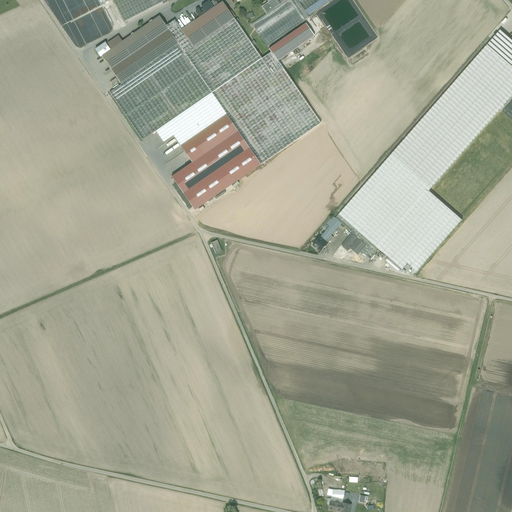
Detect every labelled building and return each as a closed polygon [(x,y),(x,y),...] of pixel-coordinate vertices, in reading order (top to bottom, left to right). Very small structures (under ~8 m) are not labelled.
[(147,10),(141,0),(112,0),(124,22),(147,10)] [(141,0),(147,10),(166,0),(141,0)] [(286,0),(266,14),(251,24),(259,35),(297,9),(290,0),(286,0)] [(271,0),(268,2),(261,7),(266,14),(286,0),(271,0)] [(290,0),(297,9),(304,20),(308,17),(300,5),(299,4),(296,0),(290,0)] [(307,0),(300,5),(308,17),(331,0),(307,0)] [(233,18),(222,2),(181,30),(192,47),(233,18)] [(297,9),(259,35),(266,46),(304,20),(297,9)] [(109,50),(101,56),(110,69),(168,30),(159,16),(122,41),(109,50)] [(178,45),(120,84),(121,85),(109,93),(142,140),(155,131),(211,93),(261,59),(234,19),(184,53),(178,45)] [(314,36),(305,24),(268,49),(271,53),(277,62),(278,61),(314,36)] [(511,41),(498,29),(337,213),(339,214),(335,218),(341,224),(352,233),(358,239),(360,240),(361,239),(367,244),(366,246),(361,252),(367,257),(370,260),(379,250),(403,271),(407,266),(416,274),(462,221),(429,191),(511,96),(511,41)] [(168,30),(110,69),(120,84),(178,45),(168,30)] [(118,36),(106,44),(109,50),(122,41),(118,36)] [(105,43),(95,50),(99,56),(101,56),(109,50),(106,44),(105,43)] [(271,53),(211,93),(226,115),(238,132),(249,148),(260,165),(321,124),(278,61),(277,62),(271,53)] [(211,93),(155,131),(163,142),(173,136),(180,146),(226,115),(211,93)] [(238,132),(226,115),(180,146),(192,163),(238,132)] [(192,163),(171,177),(182,193),(249,148),(238,132),(192,163)] [(249,148),(182,193),(194,210),(260,165),(249,148)] [(334,217),(327,225),(330,227),(332,224),(337,228),(341,224),(335,218),(334,217)] [(330,227),(320,238),(325,242),(331,235),(337,228),(332,224),(330,227)] [(352,233),(341,246),(347,251),(353,245),(358,239),(352,233)] [(325,242),(327,244),(333,237),(331,235),(325,242)] [(320,237),(314,244),(321,251),(327,244),(325,242),(320,238),(320,237)] [(360,240),(358,239),(353,245),(361,252),(366,246),(360,240)] [(221,251),(217,240),(211,243),(215,254),(221,251)] [(361,252),(353,245),(347,251),(355,258),(361,252)] [(345,254),(347,251),(341,246),(338,250),(344,255),(343,257),(345,259),(347,256),(345,254)] [(367,257),(361,252),(355,258),(362,264),(367,257)] [(384,464),(344,461),(343,474),(383,477),(384,464)] [(342,491),(333,490),(332,496),(341,498),(342,491)] [(340,511),(343,503),(331,501),(330,505),(329,510),(340,511)] [(349,511),(351,505),(343,503),(340,511),(349,511)]
